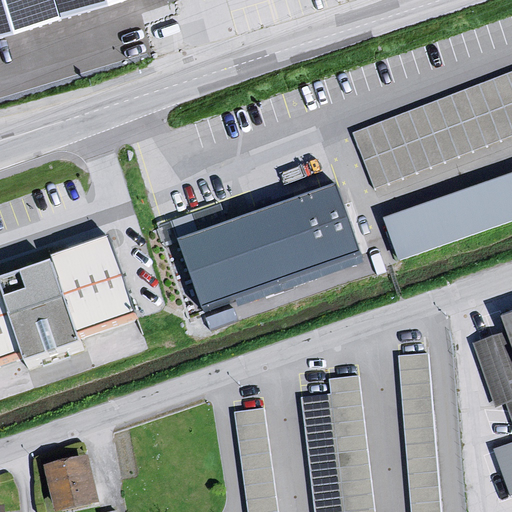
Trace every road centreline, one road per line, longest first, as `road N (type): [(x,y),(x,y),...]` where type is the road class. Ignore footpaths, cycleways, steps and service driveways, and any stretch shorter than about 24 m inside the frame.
road 1 (unclassified): [(511,275),(0,456)]
road 2 (tertiary): [(0,141),(444,0)]
road 3 (unknown): [(108,189),(162,318)]
road 4 (unknown): [(173,169),(202,291)]
